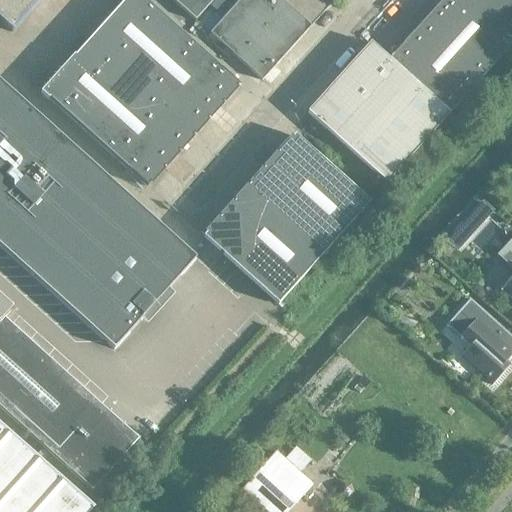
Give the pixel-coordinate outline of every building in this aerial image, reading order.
[(0,0),(0,22),(12,33),(42,0),(0,0)] [(147,189),(166,168),(238,88),(140,0),(129,0),(43,95),(147,189)] [(215,0),(170,0),(196,22),(215,0)] [(223,54),(227,57),(229,59),(232,55),(262,83),(330,7),(321,0),(242,0),(211,36),(226,50),(223,54)] [(511,0),(444,0),(389,61),(370,44),(308,114),(386,185),(449,116),(511,46),(511,0)] [(195,259),(0,83),(0,248),(113,350),(195,259)] [(369,205),(295,138),(250,188),(324,255),(369,205)] [(250,188),(233,207),(204,239),(279,306),(324,255),(250,188)] [(473,233),(492,212),(483,204),(464,224),(473,233)] [(511,238),(496,256),(511,270),(511,278),(501,291),(501,292),(502,291),(511,299),(511,238)] [(461,358),(492,386),(493,385),(491,384),(508,365),(504,362),(510,356),(511,358),(511,356),(511,338),(470,300),(457,314),(458,315),(459,313),(473,326),(462,339),(472,348),(463,358),(462,357),(461,358)] [(0,409),(92,492),(138,441),(0,317),(0,409)] [(0,429),(0,511),(93,511),(94,511),(0,429)] [(264,511),(288,511),(311,488),(275,456),(242,492),(264,511)] [(338,490),(340,497),(347,498),(352,493),(350,486),(343,485),(338,490)]
